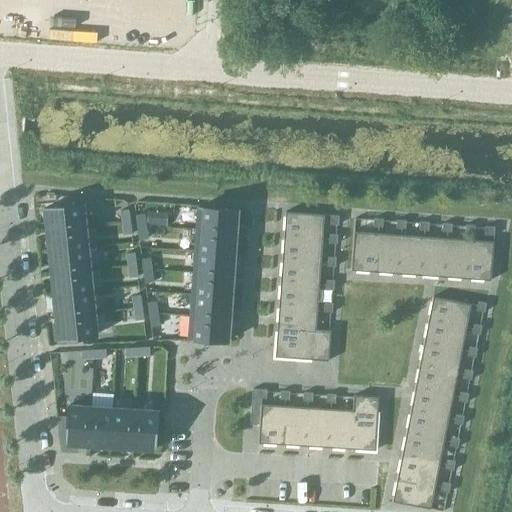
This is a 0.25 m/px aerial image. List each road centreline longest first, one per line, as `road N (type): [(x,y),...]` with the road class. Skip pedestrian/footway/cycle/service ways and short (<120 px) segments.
road 1 (residential): [(0,126),(38,511)]
road 2 (residential): [(210,72),(511,93)]
road 3 (residential): [(0,58),(210,72)]
road 4 (residential): [(198,511),(204,378)]
